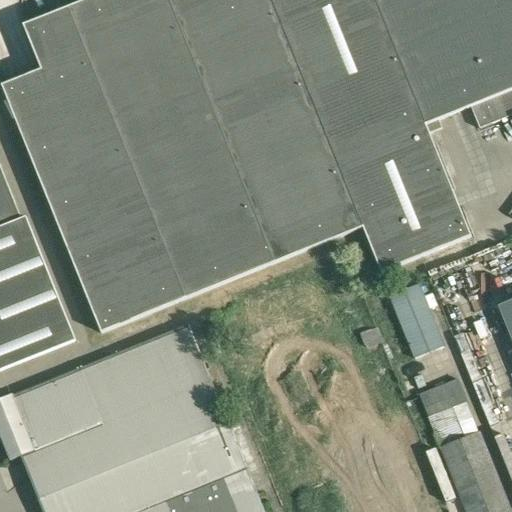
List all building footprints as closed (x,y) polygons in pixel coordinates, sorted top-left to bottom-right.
[(511,0),(90,0),(24,26),(42,71),(2,87),(100,333),(363,228),(381,273),(471,237),(430,134),(443,129),(439,121),(471,108),(480,130),(511,116),(511,0)] [(0,228),(22,220),(0,166),(0,228)] [(22,220),(0,228),(0,371),(75,341),(25,218),(22,220)] [(419,285),(388,297),(414,360),(445,347),(419,285)] [(511,304),(501,309),(511,334),(511,304)] [(264,511),(189,327),(0,402),(0,433),(12,462),(23,458),(44,511),(264,511)] [(429,418),(468,403),(459,380),(420,395),(429,418)] [(466,511),(511,511),(480,434),(441,450),(466,511)]
